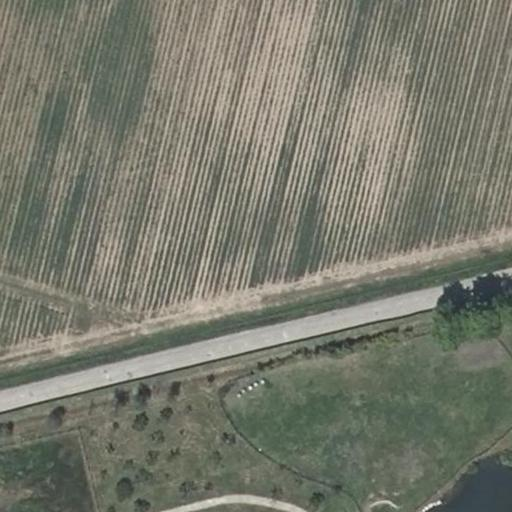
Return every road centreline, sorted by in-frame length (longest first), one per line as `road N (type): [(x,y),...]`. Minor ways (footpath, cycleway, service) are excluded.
road 1 (unclassified): [(0,398),(511,274)]
road 2 (track): [(511,235),(0,356)]
road 3 (track): [(149,322),(0,279)]
